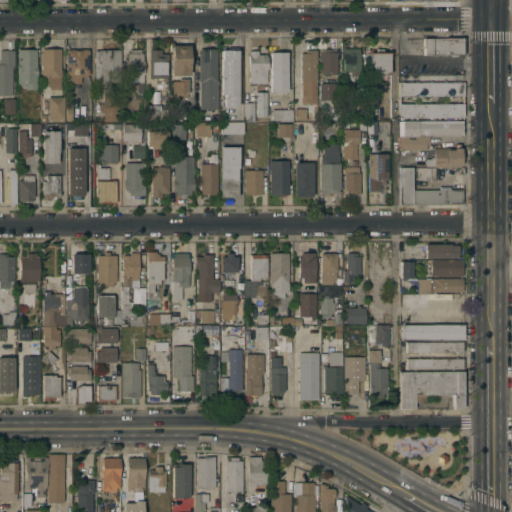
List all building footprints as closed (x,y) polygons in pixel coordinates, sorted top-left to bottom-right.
[(461,38),(462,53),(423,53),(423,38),(461,38)] [(189,74),(186,74),(186,76),(181,76),(181,74),(171,74),(171,45),(189,44),(189,74)] [(359,76),(353,76),(353,98),(344,98),(344,71),(342,71),(342,47),(359,47),(359,76)] [(17,48),(36,48),(36,65),(37,65),(37,75),(36,75),(36,88),(24,88),(24,84),(19,84),(19,82),(17,82),(17,48)] [(41,48),(60,48),(60,88),(49,88),(49,85),(41,85),(41,48)] [(120,48),(120,82),(110,82),(110,84),(104,84),(104,82),(96,82),(96,49),(101,49),(101,48),(120,48)] [(144,60),(144,73),(143,73),(143,92),(137,92),(137,81),(128,81),(128,73),(125,73),(125,60),(127,60),(127,52),(128,52),(128,48),(140,48),(140,52),(143,52),(143,60),(144,60)] [(216,80),(218,80),(218,83),(216,83),(216,108),(198,108),(198,48),(216,48),(216,80)] [(238,74),(237,74),(237,82),(221,82),(221,74),(220,74),(220,52),(225,52),(225,48),(234,48),(234,52),(238,52),(238,74)] [(336,73),(329,73),(329,71),(319,71),(319,51),(324,51),(324,48),(332,48),(332,51),(336,51),(336,73)] [(0,49),(13,49),(13,65),(11,65),(11,95),(0,95),(0,49)] [(65,49),(88,49),(88,73),(66,73),(65,49)] [(148,49),(161,49),(161,53),(168,53),(168,78),(166,78),(166,79),(164,79),(164,80),(156,80),(156,77),(148,77),(148,49)] [(316,103),(304,103),(304,96),(301,96),(301,80),(300,80),(300,52),(305,52),(305,49),(316,49),(316,103)] [(248,50),(258,50),(258,53),(266,53),(266,56),(267,56),(267,68),(266,68),(266,82),(248,82),(248,50)] [(287,91),(270,91),(270,51),(287,51),(287,91)] [(389,73),(387,73),(387,75),(371,76),(371,73),(369,73),(369,52),(389,52),(389,73)] [(188,93),(187,93),(187,97),(175,97),(175,93),(172,93),(172,80),(180,80),(180,78),(188,78),(188,93)] [(462,94),(462,96),(460,96),(460,94),(457,95),(457,97),(453,97),(453,95),(449,95),(449,96),(446,96),(446,95),(435,95),(435,96),(432,96),(432,95),(421,95),(421,96),(418,96),(418,95),(407,95),(407,96),(404,97),(404,95),(398,95),(398,81),(462,81),(462,94)] [(319,82),(335,82),(335,99),(319,99),(319,82)] [(378,109),(390,110),(390,119),(377,119),(377,112),(366,112),(366,83),(378,83),(378,109)] [(103,121),(103,111),(100,111),(100,103),(103,103),(103,94),(104,94),(104,87),(112,87),(112,93),(118,93),(119,121),(103,121)] [(243,103),(235,104),(235,88),(243,88),(243,102),(243,103)] [(266,116),(256,116),(256,91),(266,91),(266,116)] [(48,96),(64,96),(64,121),(50,121),(50,118),(48,118),(48,96)] [(4,97),(14,97),(14,113),(4,113),(4,97)] [(254,102),(254,120),(243,120),(243,103),(243,102),(254,102)] [(462,102),(462,116),(399,117),(399,103),(462,102)] [(158,107),(158,109),(167,109),(167,118),(158,118),(158,120),(145,120),(145,107),(158,107)] [(341,107),(341,120),(328,120),(328,107),(341,107)] [(292,108),(292,120),(279,120),(279,119),(271,119),(271,109),(292,108)] [(306,108),(306,110),(312,110),(312,119),(294,119),(294,108),(306,108)] [(398,136),(398,135),(399,135),(399,121),(461,121),(461,135),(429,135),(429,136),(398,136)] [(195,136),(194,122),(210,122),(210,135),(195,136)] [(243,122),(243,133),(220,133),(220,122),(243,122)] [(28,131),(28,123),(40,123),(40,136),(31,136),(31,156),(24,156),(24,152),(17,152),(17,131),(28,131)] [(77,131),(77,123),(88,123),(88,131),(77,131)] [(139,123),(140,129),(141,129),(141,133),(140,133),(140,140),(134,140),(134,142),(128,142),(128,140),(122,140),(122,123),(139,123)] [(171,138),(172,123),(185,124),(185,138),(171,138)] [(291,136),(277,136),(277,123),(291,123),(291,136)] [(366,144),(366,124),(374,124),(374,144),(366,144)] [(15,128),(15,152),(5,152),(5,128),(15,128)] [(358,129),(358,143),(356,143),(355,158),(342,158),(343,129),(358,129)] [(43,130),(58,130),(58,150),(57,150),(57,162),(43,162),(43,130)] [(167,130),(167,148),(151,147),(151,145),(146,145),(146,130),(167,130)] [(429,145),(426,145),(426,149),(398,149),(398,136),(429,136),(429,145)] [(144,159),(138,160),(138,157),(132,158),(132,144),(139,144),(139,141),(143,141),(144,159)] [(117,162),(101,163),(101,160),(98,160),(98,150),(101,150),(101,143),(116,143),(117,162)] [(433,166),(433,165),(425,165),(425,158),(433,158),(433,147),(446,147),(446,149),(453,149),(453,147),(455,147),(455,143),(460,143),(460,147),(461,147),(461,164),(459,164),(459,166),(433,166)] [(339,188),(338,188),(338,193),(321,193),(321,189),(318,189),(318,163),(319,163),(319,154),(322,154),(322,145),(330,145),(330,150),(337,150),(337,155),(339,155),(339,163),(340,163),(339,188)] [(220,146),(239,146),(239,166),(237,166),(237,196),(220,196),(220,146)] [(65,149),(84,149),(84,194),(74,194),(74,192),(65,192),(65,149)] [(387,179),(380,179),(380,191),(368,191),(368,152),(387,152),(387,179)] [(217,190),(215,190),(215,193),(201,193),(201,190),(200,190),(199,163),(207,163),(207,153),(216,153),(217,190)] [(192,178),(193,178),(193,189),(190,189),(190,194),(175,194),(175,189),(172,189),(172,177),(173,177),(173,155),(193,155),(192,178)] [(288,193),(269,194),(269,160),(288,160),(288,193)] [(312,196),(294,196),(294,161),(312,161),(312,196)] [(143,180),(144,180),(144,195),(129,195),(129,190),(124,190),(124,187),(123,187),(123,178),(124,178),(124,162),(143,162),(143,180)] [(360,193),(348,193),(348,190),(344,190),(344,167),(345,167),(345,166),(358,165),(358,167),(359,167),(360,193)] [(108,178),(96,178),(96,166),(108,166),(108,178)] [(168,192),(161,192),(161,196),(151,196),(151,166),(168,166),(168,192)] [(398,203),(399,168),(412,168),(412,189),(440,189),(440,186),(449,187),(449,189),(462,189),(462,204),(398,203)] [(429,168),(429,179),(416,179),(416,168),(429,168)] [(6,177),(8,177),(8,169),(15,169),(15,202),(13,202),(13,205),(9,205),(9,203),(7,203),(6,177)] [(261,193),(244,193),(244,169),(261,169),(261,193)] [(17,179),(23,179),(23,174),(34,174),(33,197),(32,197),(32,200),(19,200),(19,196),(17,196),(17,179)] [(42,193),(42,180),(46,180),(46,175),(58,174),(59,195),(57,197),(55,197),(54,195),(52,194),(52,197),(49,198),(47,197),(46,195),(46,193),(42,193)] [(115,202),(96,202),(95,180),(115,180),(115,202)] [(406,242),(424,242),(424,259),(406,259),(406,242)] [(425,243),(450,243),(450,244),(457,244),(457,257),(425,257),(425,243)] [(116,282),(112,282),(112,285),(98,285),(98,282),(96,282),(96,254),(103,254),(103,251),(109,251),(109,254),(115,254),(116,282)] [(146,251),(156,251),(156,253),(159,253),(159,255),(163,255),(163,279),(160,279),(160,283),(152,283),(153,299),(146,299),(146,251)] [(315,282),(303,282),(302,277),(298,277),(298,255),(300,255),(300,252),(315,251),(315,282)] [(19,283),(19,255),(25,255),(25,252),(35,252),(35,255),(38,255),(38,280),(34,280),(34,283),(34,292),(23,292),(23,283),(19,283)] [(120,285),(121,285),(121,273),(120,273),(120,253),(128,253),(128,252),(138,252),(138,276),(138,286),(128,286),(128,301),(130,300),(130,313),(144,313),(144,324),(129,325),(129,317),(120,317),(120,285)] [(188,285),(181,285),(181,299),(171,299),(171,256),(173,256),(173,252),(187,252),(187,256),(188,256),(188,285)] [(220,271),(219,255),(225,255),(224,252),(232,252),(232,255),(236,255),(236,271),(220,271)] [(288,292),(283,292),(283,296),(271,296),(271,283),(269,283),(269,252),(288,252),(288,292)] [(336,277),(332,277),(332,283),(320,283),(320,252),(327,252),(327,254),(329,254),(329,252),(336,252),(336,277)] [(359,279),(351,279),(351,281),(342,281),(342,269),(346,269),(346,252),(356,252),(356,255),(359,255),(359,279)] [(0,253),(8,253),(8,255),(14,255),(14,280),(12,280),(12,287),(0,287),(0,253)] [(267,277),(259,277),(259,280),(250,280),(250,254),(266,253),(267,277)] [(70,254),(87,254),(88,273),(71,273),(70,254)] [(197,300),(197,292),(196,292),(196,278),(197,278),(197,265),(194,265),(194,255),(202,255),(202,254),(211,254),(211,278),(218,278),(218,291),(210,291),(210,295),(207,300),(197,300)] [(430,258),(462,258),(462,275),(430,275),(430,268),(425,268),(425,261),(430,261),(430,258)] [(412,261),(412,274),(413,274),(413,277),(400,277),(400,260),(412,261)] [(430,291),(430,293),(417,293),(417,279),(462,278),(462,291),(430,291)] [(267,296),(255,296),(255,284),(261,284),(261,280),(267,280),(267,296)] [(87,287),(87,319),(81,319),(81,323),(74,323),(74,318),(71,318),(71,325),(65,325),(65,313),(65,299),(72,299),(73,287),(87,287)] [(65,325),(59,325),(59,327),(43,326),(43,325),(42,325),(42,293),(64,293),(63,313),(65,313),(65,325)] [(236,294),(236,297),(238,297),(238,302),(236,302),(236,305),(234,305),(233,314),(242,314),(242,325),(218,325),(218,316),(221,316),(221,293),(236,294)] [(315,319),(310,319),(310,315),(298,315),(298,293),(315,293),(315,319)] [(96,296),(97,296),(97,294),(112,294),(112,296),(113,296),(113,316),(96,316),(96,296)] [(323,296),(323,294),(328,294),(328,297),(332,297),(332,301),(333,301),(333,311),(331,311),(331,317),(320,317),(320,313),(319,313),(319,296),(323,296)] [(344,306),(356,306),(356,305),(360,305),(360,306),(364,306),(364,323),(345,323),(344,306)] [(212,322),(200,322),(200,309),(213,309),(212,322)] [(15,324),(1,324),(1,313),(7,313),(7,310),(14,310),(15,324)] [(169,313),(169,324),(148,324),(148,313),(169,313)] [(367,323),(388,324),(388,345),(380,345),(380,341),(366,341),(367,323)] [(463,325),(463,339),(401,339),(401,325),(463,325)] [(59,327),(59,345),(54,344),(54,349),(47,348),(47,345),(42,345),(43,326),(59,327)] [(266,338),(254,338),(254,326),(266,326),(266,338)] [(17,327),(29,327),(29,339),(17,339),(17,327)] [(69,342),(69,335),(67,335),(66,329),(69,329),(69,327),(86,327),(86,331),(89,331),(89,342),(69,342)] [(96,342),(96,331),(99,331),(99,327),(116,327),(116,342),(96,342)] [(290,333),(290,351),(278,351),(278,333),(290,333)] [(462,351),(458,351),(458,352),(454,352),(454,351),(432,351),(432,352),(429,352),(429,351),(420,351),(420,352),(417,352),(405,352),(405,341),(462,340),(462,351)] [(190,374),(192,374),(192,390),(178,390),(178,379),(175,379),(175,376),(171,376),(171,345),(190,345),(190,374)] [(69,360),(69,354),(67,354),(67,346),(86,346),(86,350),(89,350),(89,360),(69,360)] [(96,361),(96,350),(99,350),(99,346),(116,346),(116,361),(96,361)] [(144,360),(136,360),(136,347),(144,347),(144,360)] [(241,390),(227,390),(227,377),(228,377),(228,348),(240,348),(241,390)] [(367,361),(367,349),(380,349),(380,361),(378,361),(378,367),(386,367),(387,393),(383,393),(383,397),(372,397),(372,393),(369,393),(368,361),(367,361)] [(48,350),(56,358),(49,366),(40,358),(48,350)] [(227,360),(220,360),(219,350),(227,350),(227,360)] [(318,399),(298,399),(298,351),(317,351),(318,399)] [(341,393),(324,394),(323,366),(329,366),(329,351),(341,351),(341,393)] [(211,373),(215,373),(214,394),(198,394),(198,368),(201,369),(201,354),(211,354),(211,373)] [(263,373),(260,373),(260,395),(252,395),(252,394),(244,394),(244,371),(246,371),(246,354),(263,354),(263,373)] [(21,355),(39,355),(39,394),(25,394),(25,396),(21,396),(21,355)] [(364,380),(357,380),(357,393),(343,393),(343,356),(364,355),(364,380)] [(284,390),(282,390),(282,393),(271,393),(271,390),(269,390),(269,356),(279,356),(279,366),(284,366),(284,390)] [(405,358),(417,358),(417,357),(420,357),(420,358),(429,358),(429,357),(432,356),(432,358),(454,357),(454,356),(457,356),(457,357),(462,357),(462,367),(454,367),(454,368),(405,369),(405,358)] [(0,357),(12,357),(12,390),(0,390),(0,357)] [(139,397),(130,396),(121,395),(122,361),(138,362),(138,368),(140,368),(139,397)] [(145,364),(152,363),(153,370),(155,370),(155,375),(163,375),(163,381),(166,381),(166,390),(160,390),(160,393),(149,393),(149,390),(146,390),(145,364)] [(69,379),(69,372),(66,372),(66,367),(69,367),(69,365),(86,365),(86,368),(89,368),(89,379),(69,379)] [(462,371),(463,407),(453,407),(453,393),(426,394),(426,400),(414,400),(414,407),(399,407),(399,372),(462,371)] [(42,374),(55,374),(55,376),(59,376),(59,396),(53,396),(53,399),(42,399),(42,374)] [(96,399),(96,375),(109,375),(109,384),(115,384),(115,399),(96,399)] [(76,386),(78,386),(78,384),(89,384),(89,400),(89,402),(83,402),(83,403),(76,403),(76,386)] [(47,453),(63,453),(63,501),(55,501),(55,504),(47,504),(47,453)] [(214,487),(210,487),(210,489),(202,489),(202,487),(196,487),(195,457),(202,457),(202,455),(214,455),(214,487)] [(24,456),(46,456),(46,471),(45,471),(45,486),(44,486),(44,496),(35,496),(35,488),(24,488),(24,456)] [(242,490),(226,491),(225,460),(229,460),(229,456),(238,456),(238,459),(241,459),(242,490)] [(260,456),(260,459),(266,459),(266,493),(254,493),(254,486),(247,486),(247,456),(260,456)] [(119,486),(116,486),(116,490),(101,490),(101,457),(119,457),(119,486)] [(144,486),(143,486),(143,495),(135,495),(135,489),(127,489),(126,457),(143,457),(144,486)] [(16,492),(15,492),(15,500),(0,500),(0,458),(15,458),(15,462),(17,462),(16,492)] [(189,497),(172,497),(172,466),(177,466),(177,463),(188,463),(189,497)] [(165,486),(164,486),(164,491),(148,491),(148,485),(147,485),(147,469),(154,469),(154,466),(161,466),(161,469),(165,469),(165,486)] [(76,511),(76,479),(94,478),(94,492),(92,492),(92,511),(76,511)] [(290,511),(270,511),(270,480),(284,480),(284,493),(290,493),(290,511)] [(314,511),(295,511),(295,494),(293,494),(292,482),(313,482),(313,494),(314,494),(314,511)] [(333,504),(335,504),(335,511),(319,511),(319,483),(326,483),(326,488),(333,488),(333,499),(333,504)] [(194,511),(194,493),(207,493),(207,501),(204,501),(204,511),(194,511)] [(359,504),(361,502),(366,505),(365,507),(372,511),(345,511),(345,495),(359,504)] [(120,511),(141,511),(142,502),(121,502),(120,511)] [(242,511),(242,508),(244,508),(244,506),(255,506),(255,503),(259,503),(259,506),(266,506),(266,511),(242,511)]
